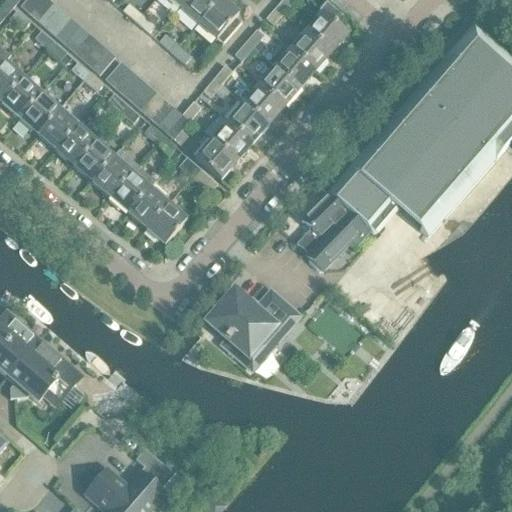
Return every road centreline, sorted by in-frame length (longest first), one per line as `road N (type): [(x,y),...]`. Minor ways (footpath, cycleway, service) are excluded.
road 1 (residential): [(164,299),(396,40)]
road 2 (residential): [(164,299),(0,175)]
road 3 (residential): [(0,425),(46,464),(18,498),(0,499)]
